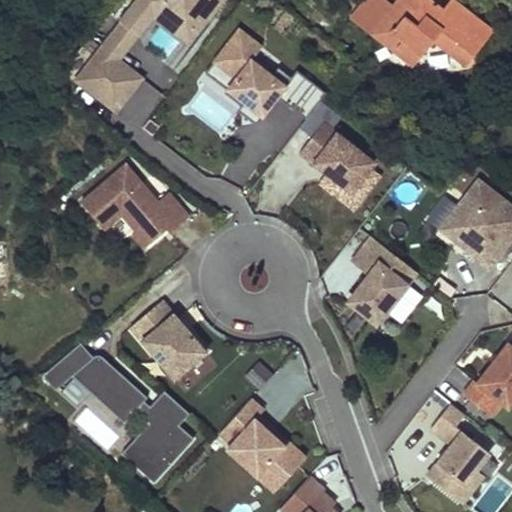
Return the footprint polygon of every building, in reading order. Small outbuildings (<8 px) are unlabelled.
[(221,0),(139,0),(122,22),(138,34),(154,14),(163,2),(198,29),(206,19),(204,18),(209,12),(211,14),(221,0)] [(353,18),(414,65),(434,40),(466,65),(493,31),(459,5),(450,16),(442,10),(430,0),(415,0),(403,16),(392,8),(377,26),(358,11),(353,18)] [(366,0),(358,11),(377,26),(392,8),(393,6),(385,0),(366,0)] [(392,8),(403,16),(415,0),(397,0),(393,6),(392,8)] [(449,0),(442,10),(450,16),(459,5),(452,0),(449,0)] [(189,41),(198,29),(163,2),(154,14),(189,41)] [(138,34),(122,22),(103,47),(119,59),(138,34)] [(240,28),(215,60),(237,77),(228,88),(245,101),(241,106),(259,120),(278,96),(294,108),(314,82),(297,69),(295,71),(291,76),(279,67),(273,74),(252,58),(262,45),(240,28)] [(291,76),(295,71),(262,45),(252,58),(273,74),(279,67),(291,76)] [(119,59),(103,47),(78,79),(117,111),(143,78),(119,59)] [(215,60),(200,79),(257,123),(259,120),(241,106),(245,101),(228,88),(237,77),(215,60)] [(314,82),(294,108),(307,118),(320,101),(327,92),(314,82)] [(198,104),(218,130),(231,121),(211,94),(198,104)] [(320,101),(299,128),(312,138),(300,153),(328,174),(351,192),(370,169),(374,163),(331,129),(341,117),(320,101)] [(173,231),(192,215),(171,191),(160,200),(128,163),(82,202),(105,229),(123,214),(137,231),(133,234),(145,248),(165,231),(162,228),(166,224),(169,228),(173,231)] [(379,176),(370,169),(351,192),(328,174),(320,184),(353,210),(379,176)] [(489,267),(511,237),(511,204),(479,179),(440,228),(489,267)] [(411,267),(371,236),(350,264),(366,276),(353,293),(361,299),(355,307),(371,319),(381,307),(387,311),(408,283),(402,279),(411,267)] [(417,272),(411,267),(402,279),(408,283),(417,272)] [(402,321),(424,293),(411,284),(390,312),(402,321)] [(157,305),(131,326),(174,378),(205,351),(162,300),(157,305)] [(467,374),(457,388),(483,408),(493,396),(501,402),(511,387),(511,345),(501,337),(470,376),(467,374)] [(148,397),(103,356),(100,355),(97,355),(94,356),(79,344),(43,375),(56,390),(73,375),(126,423),(137,411),(151,423),(123,454),(155,483),(194,438),(179,425),(190,413),(165,390),(151,406),(145,401),(148,397)] [(263,388),(272,370),(254,360),(244,378),(263,388)] [(251,398),(220,433),(232,444),(227,448),(257,476),(269,463),(287,478),(306,457),(287,441),(284,445),(255,419),(259,415),(263,410),(251,398)] [(451,402),(431,428),(452,444),(427,475),(455,497),(477,469),(490,452),(456,425),(465,414),(451,402)] [(284,445),(287,441),(259,415),(255,419),(284,445)] [(269,463),(257,476),(275,491),(287,478),(269,463)] [(477,469),(455,497),(463,503),(485,475),(477,469)] [(284,511),(335,511),(331,508),(335,503),(322,492),(324,489),(309,476),(280,508),(284,511)]
